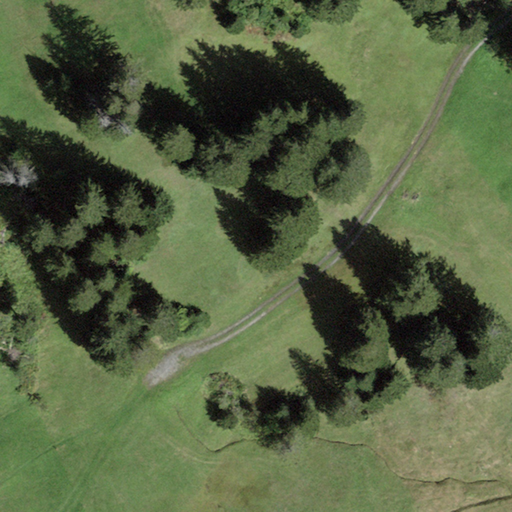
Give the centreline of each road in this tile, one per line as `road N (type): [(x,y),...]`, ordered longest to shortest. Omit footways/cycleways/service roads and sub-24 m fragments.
road 1 (track): [(420,133),(350,240),(303,284),(146,385),(114,424)]
road 2 (track): [(420,133),(467,47),(511,10)]
